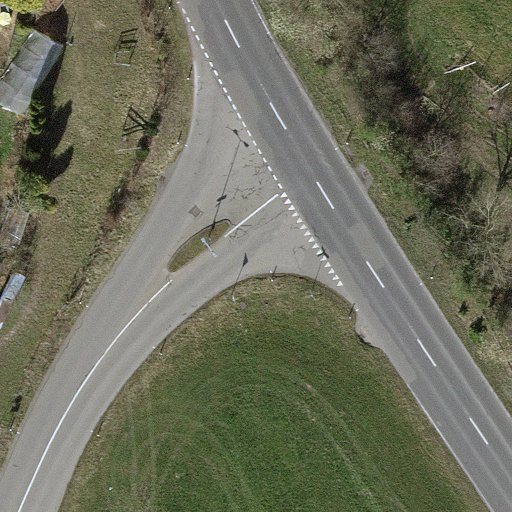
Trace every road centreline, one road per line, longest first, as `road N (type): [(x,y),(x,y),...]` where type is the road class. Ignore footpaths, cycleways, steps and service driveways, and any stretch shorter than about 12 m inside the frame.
road 1 (unclassified): [(310,173),(197,246),(90,376),(22,511)]
road 2 (tertiary): [(511,480),(310,173)]
road 3 (tertiary): [(310,173),(214,0)]
